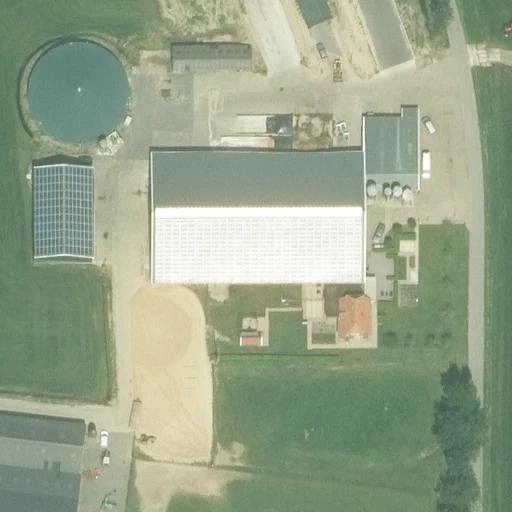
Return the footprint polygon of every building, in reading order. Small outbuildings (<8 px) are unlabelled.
[(251,49),(171,50),(172,73),(251,72),(251,49)] [(362,161),(151,162),(151,283),(326,283),(326,320),(340,320),(340,340),(368,339),(368,304),(361,304),(361,283),(363,283),(363,194),(417,194),(417,121),(417,112),(401,112),(401,121),(362,121),(362,161)] [(231,119),(232,135),(289,132),(289,117),(231,119)] [(92,173),(33,173),(34,264),(92,264),(92,173)] [(392,286),(392,304),(410,304),(410,286),(392,286)] [(235,335),(236,350),(257,349),(256,334),(235,335)] [(77,503),(80,478),(85,430),(0,420),(0,511),(77,511),(79,503),(77,503)]
